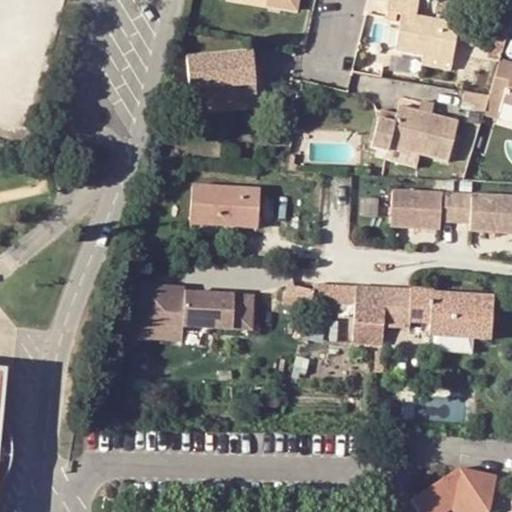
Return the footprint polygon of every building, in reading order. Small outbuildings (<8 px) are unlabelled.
[(279,0),(278,11),(298,14),(300,0),(279,0)] [(397,51),(423,56),(454,61),(461,25),(417,17),(419,0),(390,0),(389,12),(402,15),(397,51)] [(422,64),(453,70),(454,61),(423,56),(422,64)] [(240,88),(253,88),(251,69),(250,57),(186,62),(187,75),(189,91),(200,90),(201,104),(240,101),(240,88)] [(511,63),(499,60),(490,93),(489,95),(505,99),(504,102),(511,103),(511,63)] [(240,88),(240,101),(254,100),(253,88),(240,88)] [(200,90),(189,91),(190,105),(201,104),(200,90)] [(432,106),(419,105),(417,115),(431,116),(432,106)] [(380,126),(378,155),(395,155),(395,154),(418,155),(454,158),(457,118),(431,116),(417,115),(398,114),(397,119),(397,127),(380,126)] [(397,119),(380,118),(380,126),(397,127),(397,119)] [(395,154),(395,155),(394,163),(418,164),(418,155),(395,154)] [(291,156),(288,171),(298,172),(299,165),(296,164),(298,157),(291,156)] [(255,176),(190,172),(187,210),(251,214),(255,176)] [(459,225),(461,194),(396,189),(394,227),(444,230),(445,223),(459,225)] [(511,197),(461,194),(459,225),(473,226),(473,233),(511,235),(511,197)] [(414,277),(317,273),(312,291),(357,294),(355,332),(385,332),(386,317),(410,318),(412,311),(434,312),(433,324),(493,326),(494,284),(435,280),(436,275),(415,274),(414,277)] [(139,286),(139,338),(187,339),(188,328),(257,329),(258,288),(139,286)] [(436,337),(436,349),(475,349),(475,337),(436,337)] [(0,428),(0,484),(1,483),(3,480),(6,475),(8,469),(9,463),(9,456),(8,450),(7,444),(5,438),(0,428)] [(421,511),(440,511),(458,500),(466,511),(496,511),(505,478),(465,470),(415,501),(421,511)] [(466,511),(458,500),(440,511),(466,511)]
